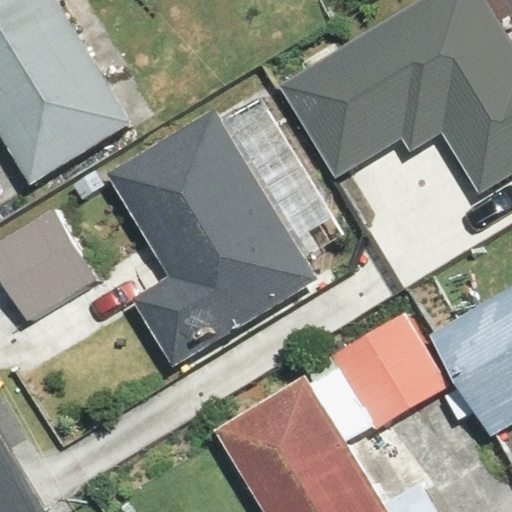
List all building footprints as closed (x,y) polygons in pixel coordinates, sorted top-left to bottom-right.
[(0,0),(0,105),(51,191),(157,127),(80,0),(0,0)] [(511,22),(498,0),(446,0),(298,92),(352,180),(417,139),(426,155),(459,134),(498,197),(511,189),(511,22)] [(186,363),(331,274),(230,111),(123,177),(186,279),(149,302),(186,363)] [(75,209),(2,253),(45,324),(118,280),(75,209)] [(511,295),(446,332),(504,439),(511,434),(511,295)] [(462,388),(421,318),(350,359),(391,429),(462,388)] [(405,511),(329,377),(232,431),(277,511),(405,511)]
